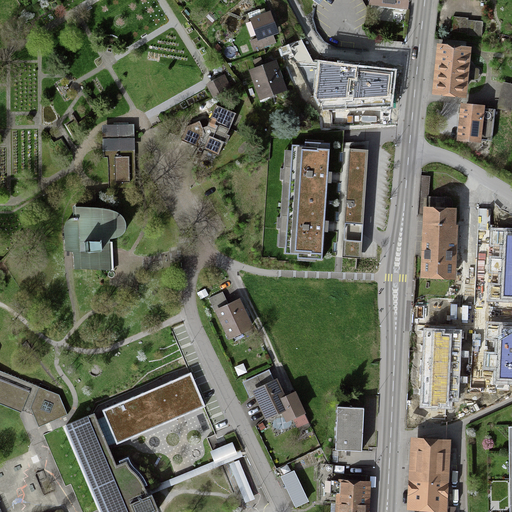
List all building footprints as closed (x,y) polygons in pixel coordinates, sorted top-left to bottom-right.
[(334,0),(309,0),(326,11),(334,0)] [(370,0),(369,8),(408,13),(409,0),(370,0)] [(273,39),(277,38),(269,14),(249,21),(256,41),(250,43),(253,54),(276,46),(273,39)] [(453,21),(453,33),(483,33),(483,21),(453,21)] [(438,49),(433,99),(467,102),(473,53),(438,49)] [(258,103),(286,92),(275,63),(247,73),(258,103)] [(322,106),(389,102),(393,73),(320,63),(317,96),(322,106)] [(225,79),(211,86),(216,97),(230,90),(225,79)] [(511,87),(505,86),(500,111),(511,113),(511,87)] [(220,155),(235,116),(215,108),(206,129),(202,131),(199,124),(188,128),(183,138),(220,155)] [(487,110),(464,108),(460,144),(483,147),(487,110)] [(133,188),(132,128),(105,128),(105,158),(111,158),(111,188),(133,188)] [(326,201),(330,146),(292,144),(287,198),(326,201)] [(368,149),(349,148),(343,257),(362,258),(368,149)] [(493,221),(506,200),(478,182),(465,203),(493,221)] [(323,258),(326,201),(287,198),(284,255),(323,258)] [(123,214),(113,211),(76,210),(74,218),(66,222),(64,226),(65,250),(75,250),(75,269),(100,269),(99,252),(109,251),(109,239),(116,238),(123,234),(128,224),(123,214)] [(461,211),(426,210),(423,283),(458,284),(461,211)] [(511,231),(492,231),(492,244),(503,244),(502,258),(491,258),(491,271),(502,271),(501,286),(490,286),(489,299),(511,299),(511,231)] [(243,303),(217,315),(230,345),(256,333),(243,303)] [(511,325),(488,324),(487,338),(498,339),(497,354),(486,354),(485,367),(496,368),(496,381),(511,381),(511,325)] [(460,333),(426,331),(422,406),(442,407),(442,405),(449,406),(449,397),(456,398),(460,333)] [(0,400),(21,409),(20,411),(22,411),(26,402),(31,404),(30,406),(39,426),(68,414),(59,395),(0,370),(0,400)] [(94,413),(66,425),(102,511),(151,511),(158,509),(152,493),(160,490),(158,486),(146,491),(144,486),(147,484),(146,481),(144,478),(141,475),(139,473),(136,470),(133,466),(132,463),(128,456),(119,460),(120,464),(116,465),(108,445),(116,442),(117,443),(205,406),(191,372),(103,410),(105,415),(97,419),(94,413)] [(288,425),(306,417),(297,397),(288,401),(280,383),(252,395),(266,426),(284,417),(288,425)] [(365,414),(340,413),(338,453),(363,454),(365,414)] [(211,443),(216,455),(239,446),(234,433),(211,443)] [(405,511),(426,511),(448,511),(452,440),(409,437),(405,511)] [(231,459),(235,470),(243,467),(239,456),(231,459)] [(210,460),(158,479),(161,486),(213,467),(210,460)] [(334,475),(335,464),(318,463),(317,479),(334,480),(334,475)] [(332,511),(364,511),(367,477),(334,475),(334,480),(332,511)]
